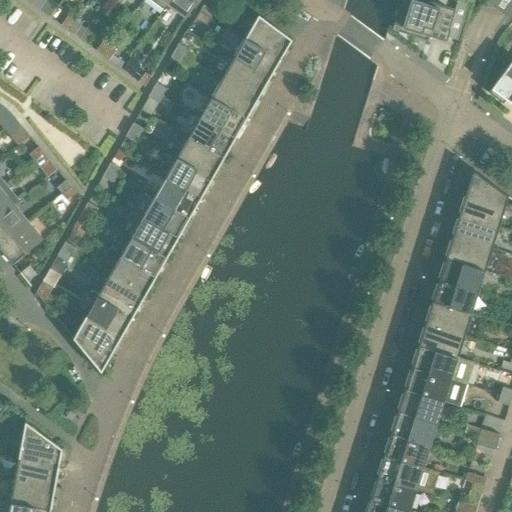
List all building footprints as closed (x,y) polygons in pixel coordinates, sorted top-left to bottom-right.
[(35,0),(32,5),(39,9),(45,0),(35,0)] [(149,0),(163,10),(169,0),(149,0)] [(169,0),(163,10),(164,10),(168,5),(185,17),(198,0),(169,0)] [(410,0),(402,27),(430,36),(446,41),(450,28),(449,28),(455,9),(429,1),(428,5),(412,0),(410,0)] [(203,5),(199,12),(210,18),(214,11),(203,5)] [(210,18),(199,12),(195,19),(206,25),(210,18)] [(258,15),(245,38),(280,58),(291,40),(258,15)] [(61,25),(67,30),(74,21),(68,16),(61,25)] [(74,21),(67,30),(74,35),(81,25),(74,21)] [(245,38),(233,58),(269,78),(280,58),(245,38)] [(95,51),(102,56),(109,46),(103,41),(95,51)] [(178,43),(174,50),(185,56),(189,49),(178,43)] [(109,46),(102,56),(108,61),(115,51),(109,46)] [(185,56),(174,50),(170,57),(181,63),(185,56)] [(233,58),(222,78),(258,98),(269,78),(233,58)] [(511,60),(488,93),(502,103),(505,100),(511,104),(511,60)] [(145,73),(138,82),(144,87),(150,77),(145,73)] [(222,78),(211,97),(246,118),(258,98),(222,78)] [(156,82),(152,89),(162,95),(167,88),(156,82)] [(162,95),(152,89),(148,97),(158,103),(162,95)] [(211,97),(199,117),(235,138),(246,118),(211,97)] [(1,121),(6,127),(16,120),(11,113),(1,121)] [(199,117),(188,137),(224,157),(235,138),(199,117)] [(16,120),(6,127),(12,133),(21,126),(16,120)] [(133,123),(129,130),(139,136),(143,129),(133,123)] [(139,136),(129,130),(125,137),(135,143),(139,136)] [(188,137),(177,157),(212,177),(224,157),(188,137)] [(29,154),(34,161),(43,153),(38,147),(29,154)] [(43,153),(34,161),(39,167),(48,159),(43,153)] [(177,157),(165,176),(201,197),(212,177),(177,157)] [(110,163),(106,170),(116,176),(120,169),(110,163)] [(116,176),(106,170),(102,177),(112,183),(116,176)] [(472,171),(458,216),(497,229),(508,196),(472,171)] [(165,176),(154,196),(190,217),(201,197),(165,176)] [(56,188),(61,194),(71,186),(66,180),(56,188)] [(0,188),(0,216),(14,205),(19,200),(6,184),(0,188)] [(71,186),(61,194),(66,200),(76,193),(71,186)] [(154,196),(143,216),(178,236),(190,217),(154,196)] [(87,202),(83,209),(94,215),(98,208),(87,202)] [(0,216),(0,244),(27,222),(14,205),(0,216)] [(94,215),(83,209),(79,216),(90,222),(94,215)] [(143,216),(131,236),(167,256),(178,236),(143,216)] [(458,216),(451,238),(491,250),(497,229),(458,216)] [(27,222),(0,244),(0,249),(12,264),(42,239),(27,222)] [(131,236),(120,256),(156,276),(167,256),(131,236)] [(451,238),(445,260),(484,272),(491,250),(451,238)] [(65,242),(61,249),(71,255),(75,248),(65,242)] [(71,255),(61,249),(57,256),(67,262),(71,255)] [(120,256),(109,275),(144,296),(156,276),(120,256)] [(445,260),(438,282),(477,294),(484,272),(445,260)] [(29,265),(20,273),(27,282),(37,274),(29,265)] [(109,275),(97,295),(133,316),(144,296),(109,275)] [(42,282),(38,289),(48,295),(52,288),(42,282)] [(438,282),(431,303),(470,316),(477,294),(438,282)] [(48,295),(38,289),(36,293),(35,293),(44,303),(44,302),(48,295)] [(97,295),(86,315),(122,335),(133,316),(97,295)] [(431,303),(424,325),(463,337),(470,316),(431,303)] [(122,335),(86,315),(73,338),(101,372),(122,335)] [(424,325),(417,347),(457,359),(463,337),(424,325)] [(417,347),(411,369),(450,381),(457,359),(417,347)] [(411,369),(404,390),(443,403),(450,381),(411,369)] [(511,390),(502,387),(499,395),(511,398),(511,394),(511,390)] [(404,390),(397,412),(436,424),(443,403),(404,390)] [(511,398),(499,395),(497,402),(509,406),(511,398)] [(65,417),(72,421),(75,414),(69,410),(65,417)] [(397,412),(390,434),(429,446),(436,424),(397,412)] [(25,421),(18,458),(58,466),(62,448),(25,421)] [(480,429),(478,437),(497,443),(499,435),(480,429)] [(390,434),(383,456),(423,468),(429,446),(390,434)] [(497,443),(478,437),(476,444),(495,450),(497,443)] [(383,456),(376,477),(416,490),(423,468),(383,456)] [(18,458),(14,481),(54,488),(58,466),(18,458)] [(464,480),(472,483),(483,486),(486,479),(467,473),(464,480)] [(376,477),(370,499),(409,511),(416,490),(376,477)] [(14,481),(10,503),(50,511),(54,488),(14,481)] [(483,486),(472,483),(470,490),(481,494),(483,486)] [(370,499),(365,511),(408,511),(409,511),(370,499)] [(10,503),(8,511),(50,511),(10,503)]
